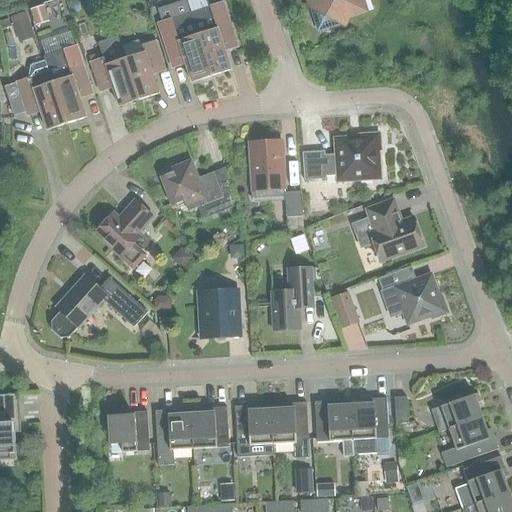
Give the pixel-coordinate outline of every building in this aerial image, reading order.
[(89,15),(104,10),(101,0),(90,0),(85,2),(89,15)] [(322,28),(361,14),(356,0),(305,0),(310,11),(318,16),(322,28)] [(222,3),(189,14),(210,77),(230,70),(222,48),(235,44),(222,3)] [(30,10),(35,26),(48,22),(43,6),(30,10)] [(190,83),(210,77),(189,14),(157,25),(170,65),(183,61),(190,83)] [(18,43),(34,38),(28,18),(11,24),(18,43)] [(118,107),(137,100),(124,60),(123,60),(116,38),(97,44),(102,59),(89,63),(98,89),(111,84),(118,107)] [(124,60),(137,100),(157,94),(150,72),(162,67),(154,42),(141,47),(143,54),(124,60)] [(82,66),(75,46),(43,57),(44,61),(65,124),(85,118),(77,95),(90,91),(82,66)] [(30,65),(26,80),(16,83),(25,113),(38,108),(45,131),(65,124),(44,61),(30,65)] [(336,182),(379,179),(377,151),(380,150),(378,134),(362,135),(362,137),(333,139),(334,155),(323,155),(323,152),(301,153),(303,181),(325,180),(325,177),(336,176),(336,182)] [(284,189),(281,142),(248,144),(251,191),(284,189)] [(188,211),(198,208),(202,218),(232,206),(225,168),(212,173),(192,180),(186,163),(171,169),(173,173),(159,178),(170,206),(184,201),(188,211)] [(287,229),(302,228),(300,192),(284,193),(285,217),(286,217),(287,229)] [(365,210),(368,217),(350,224),(359,248),(372,244),(379,263),(423,247),(412,218),(400,222),(392,200),(365,210)] [(118,219),(112,213),(93,234),(133,270),(146,255),(133,244),(139,237),(136,235),(152,217),(134,201),(118,219)] [(242,245),(228,246),(230,259),(244,258),(242,245)] [(286,269),(287,292),(270,292),(272,332),(299,330),(298,307),(313,306),(311,268),(286,269)] [(376,279),(381,294),(390,318),(402,313),(406,324),(429,316),(431,320),(447,314),(441,297),(438,299),(429,276),(407,284),(402,270),(376,279)] [(99,289),(82,274),(53,307),(60,314),(51,324),(52,332),(61,341),(70,340),(104,302),(133,328),(147,313),(108,278),(99,289)] [(200,340),(215,339),(220,340),(225,338),(240,337),(237,290),(197,293),(200,340)] [(330,298),(342,330),(359,323),(348,292),(330,298)] [(154,311),(170,310),(169,297),(153,298),(154,311)] [(158,319),(159,333),(169,333),(168,318),(158,319)] [(349,327),(351,350),(369,348),(366,325),(349,327)] [(438,432),(447,429),(480,417),(475,404),(480,402),(477,394),(430,410),(438,432)] [(405,398),(393,398),(394,425),(407,424),(405,398)] [(364,405),(349,406),(352,454),(353,454),(375,453),(375,440),(387,439),(385,399),(364,400),(364,405)] [(316,443),(342,441),(343,457),(353,456),(353,454),(352,454),(349,406),(335,406),(335,402),(313,403),(316,443)] [(284,409),(270,410),(272,445),(292,444),(293,459),(308,459),(305,403),(284,404),(284,409)] [(255,411),(255,406),(233,407),(236,458),(272,456),(272,445),(270,410),(255,411)] [(19,424),(18,408),(0,409),(0,459),(12,459),(12,454),(13,454),(11,424),(19,424)] [(205,414),(190,415),(192,450),(228,448),(226,408),(204,409),(205,414)] [(154,412),(155,437),(157,465),(172,464),(171,451),(192,450),(190,415),(176,415),(175,410),(154,412)] [(124,418),(124,416),(107,417),(109,445),(121,445),(121,453),(148,452),(146,412),(133,413),(133,417),(124,418)] [(480,417),(447,429),(454,449),(440,454),(445,468),(497,450),(490,429),(485,431),(480,417)] [(462,470),(467,484),(454,489),(461,509),(507,492),(502,479),(507,477),(500,457),(462,470)] [(395,462),(383,464),(384,484),(397,483),(395,462)] [(219,485),(220,501),(234,500),(233,484),(219,485)] [(333,484),(315,485),(316,497),(333,496),(333,484)] [(511,511),(511,506),(507,492),(461,509),(462,511),(511,511)] [(157,507),(171,506),(170,493),(156,494),(157,507)] [(333,510),(333,498),(305,498),(305,510),(333,510)] [(373,498),(360,498),(361,511),(373,511),(373,507),(373,498)] [(303,509),(303,500),(271,503),(272,511),(303,509)] [(426,511),(423,502),(411,506),(412,511),(426,511)]
